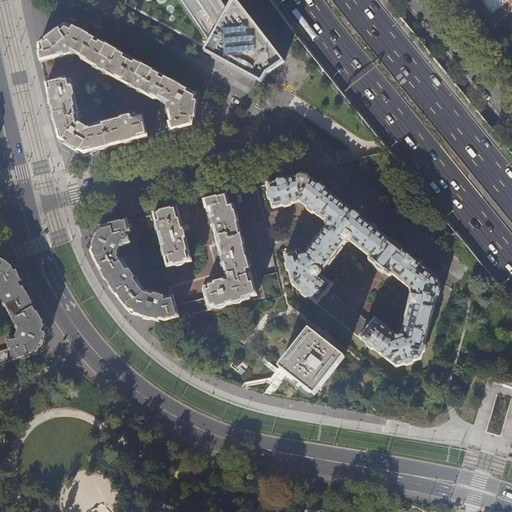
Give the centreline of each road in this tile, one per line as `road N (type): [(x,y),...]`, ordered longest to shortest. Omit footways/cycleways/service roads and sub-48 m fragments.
road 1 (primary): [(21,209),(34,254),(79,331),(153,403),(230,441),(511,501)]
road 2 (trunk): [(301,0),(511,261)]
road 3 (residential): [(21,209),(296,138)]
road 4 (residential): [(296,138),(264,108),(69,0)]
road 5 (trunk): [(511,194),(354,0)]
road 6 (residential): [(296,138),(458,268)]
road 7 (residential): [(416,0),(511,117)]
